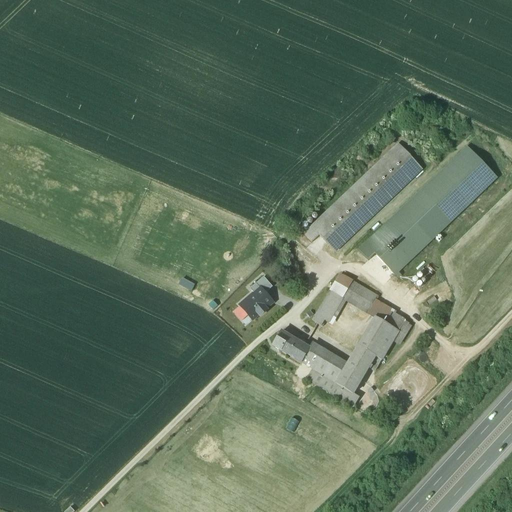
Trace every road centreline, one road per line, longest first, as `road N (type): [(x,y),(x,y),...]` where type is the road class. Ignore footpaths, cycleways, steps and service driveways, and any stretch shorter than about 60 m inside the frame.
road 1 (track): [(328,511),(511,314)]
road 2 (motorway): [(511,411),(414,511)]
